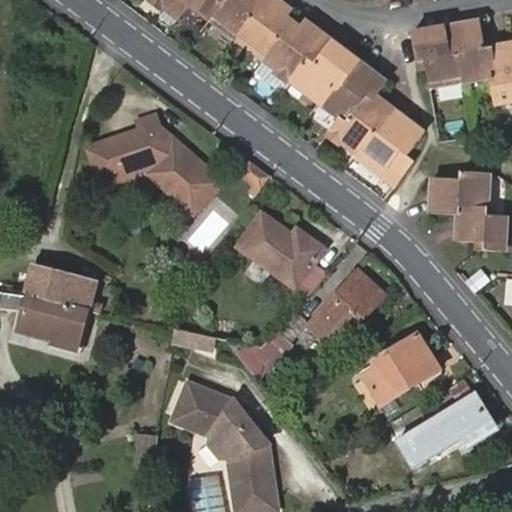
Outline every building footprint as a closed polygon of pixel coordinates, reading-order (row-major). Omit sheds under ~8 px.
[(155,0),(179,18),(189,5),(182,0),(155,0)] [(182,0),(189,5),(209,20),(223,0),(182,0)] [(250,12),(258,0),(223,0),(209,20),(236,40),(254,16),(250,12)] [(276,33),(288,18),(292,12),(276,0),(258,0),(250,12),(254,16),(236,40),(264,62),(283,38),(276,33)] [(333,43),(327,38),(306,22),(302,28),(288,18),(276,33),(283,38),(264,62),(292,84),(310,59),(317,64),(333,43)] [(488,47),(484,21),(448,27),(453,54),(461,53),(466,80),(492,76),(500,75),(496,46),(488,47)] [(453,54),(448,27),(415,33),(420,63),(421,68),(427,68),(430,87),(466,80),(461,53),(453,54)] [(511,42),(496,46),(500,75),(492,76),(497,102),(511,99),(511,42)] [(359,62),(346,53),(333,43),(317,64),(310,59),(292,84),(318,103),(337,79),(343,84),(359,62)] [(148,85),(112,58),(97,78),(122,97),(138,99),(148,85)] [(370,72),(363,65),(359,62),(343,84),(337,79),(318,103),(339,118),(345,123),(365,97),(372,103),(376,97),(386,83),(370,72)] [(382,136),(398,113),(387,106),(376,97),(372,103),(365,97),(345,123),(339,118),(329,131),(359,153),(375,131),(382,136)] [(401,151),(408,156),(425,134),(408,121),(398,113),(382,136),(375,131),(359,153),(385,173),(391,164),(401,151)] [(155,116),(136,122),(139,130),(86,148),(94,171),(80,176),(86,194),(145,174),(193,215),(222,183),(158,126),(155,116)] [(391,164),(404,174),(414,160),(408,156),(401,151),(391,164)] [(259,197),(273,179),(253,165),(244,176),(258,186),(253,192),(259,197)] [(430,212),(461,214),(461,208),(487,210),(490,174),(454,171),(453,180),(433,178),(430,212)] [(477,241),(477,248),(511,251),(511,217),(486,215),(487,210),(461,208),(461,214),(458,239),(477,241)] [(202,254),(229,222),(213,209),(186,240),(202,254)] [(264,216),(241,249),(299,290),(327,252),(300,232),(294,238),(264,216)] [(482,268),(465,280),(474,292),(490,280),(482,268)] [(88,313),(98,315),(100,308),(89,304),(93,287),(36,272),(29,297),(61,306),(88,313)] [(340,304),(334,298),(308,326),(327,345),(337,335),(342,340),(384,296),(359,272),(338,294),(344,299),(340,304)] [(151,277),(147,285),(154,288),(157,280),(151,277)] [(89,304),(100,308),(106,290),(93,287),(89,304)] [(0,303),(22,304),(22,294),(0,293),(0,303)] [(338,294),(334,298),(340,304),(344,299),(338,294)] [(52,341),(61,306),(29,297),(19,332),(52,341)] [(77,352),(88,313),(61,306),(52,341),(51,345),(77,352)] [(246,344),(237,353),(259,382),(294,346),(277,330),(261,347),(246,344)] [(210,350),(212,335),(185,331),(183,346),(210,350)] [(378,367),(370,372),(364,375),(382,404),(439,369),(418,334),(374,360),(378,367)] [(365,365),(370,372),(378,367),(374,360),(365,365)] [(234,402),(187,384),(173,423),(209,438),(229,462),(234,511),(280,511),(270,449),(234,402)] [(456,429),(463,441),(467,445),(494,428),(473,394),(396,444),(408,462),(421,454),(420,452),(456,429)] [(427,464),(463,441),(456,429),(420,452),(421,454),(408,462),(412,468),(424,460),(427,464)] [(138,438),(135,469),(141,470),(141,466),(155,466),(156,438),(138,438)]
